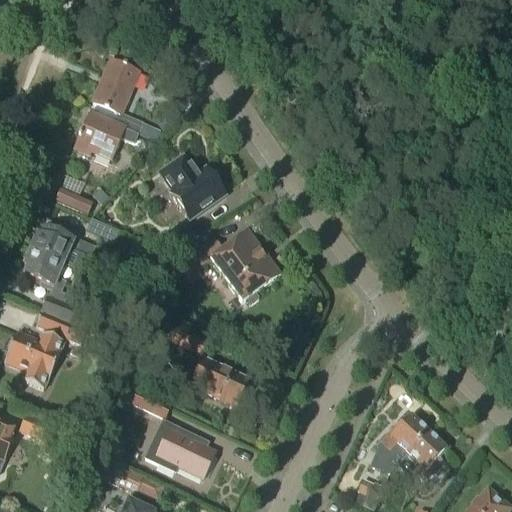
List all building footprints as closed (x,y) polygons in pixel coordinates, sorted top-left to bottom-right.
[(138,137),(142,127),(120,117),(138,75),(111,64),(93,107),(97,109),(110,114),(106,123),(138,137)] [(106,123),(110,114),(97,109),(94,116),(89,114),(73,151),(89,158),(91,155),(111,164),(120,143),(133,148),(133,147),(137,140),(138,137),(106,123)] [(137,140),(133,147),(142,151),(146,144),(137,140)] [(197,178),(190,168),(188,170),(182,161),(159,177),(172,196),(170,197),(189,223),(223,199),(214,186),(217,184),(208,170),(197,178)] [(92,199),(101,208),(109,200),(100,191),(92,199)] [(87,218),(92,206),(65,195),(60,206),(87,218)] [(169,253),(194,237),(184,222),(160,238),(169,253)] [(113,248),(119,235),(91,223),(85,236),(113,248)] [(54,263),(63,267),(82,276),(89,261),(69,253),(74,243),(61,237),(60,240),(44,233),(41,240),(37,239),(31,253),(54,263)] [(280,278),(248,235),(222,254),(214,243),(178,269),(186,280),(209,264),(241,307),(245,304),(249,309),(258,302),(254,297),(280,278)] [(59,297),(64,286),(56,283),(63,267),(54,263),(31,253),(24,270),(27,271),(24,279),(42,287),(41,289),(59,297)] [(83,332),(89,319),(48,302),(42,315),(83,332)] [(165,322),(157,339),(180,349),(187,332),(165,322)] [(77,347),(82,335),(60,325),(55,338),(53,343),(41,338),(38,346),(17,337),(4,367),(25,376),(22,385),(43,394),(47,385),(48,386),(61,356),(60,355),(65,342),(77,347)] [(236,410),(239,404),(242,403),(246,395),(245,391),(248,385),(202,364),(191,389),(236,410)] [(164,422),(169,411),(130,393),(125,404),(164,422)] [(41,424),(46,413),(31,407),(26,418),(41,424)] [(20,430),(18,434),(45,445),(61,451),(62,447),(67,436),(62,434),(24,419),(20,430)] [(429,436),(410,419),(407,423),(404,420),(381,445),(389,452),(385,457),(398,469),(429,436)] [(202,482),(214,457),(191,446),(194,440),(162,425),(158,433),(168,437),(154,466),(176,477),(178,471),(202,482)] [(4,464),(12,444),(10,443),(14,434),(0,427),(0,470),(3,464),(4,464)] [(423,485),(442,464),(439,461),(446,453),(429,436),(398,469),(408,478),(411,474),(423,485)] [(156,503),(162,490),(108,465),(100,481),(136,498),(138,494),(156,503)] [(372,490),(362,485),(357,496),(376,504),(384,492),(374,488),(372,490)] [(509,511),(487,492),(469,511),(509,511)]
